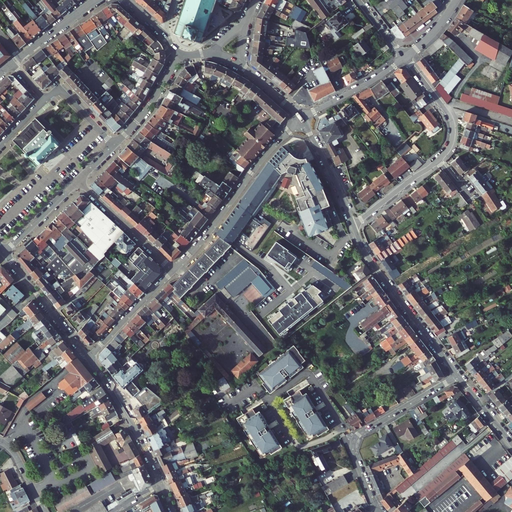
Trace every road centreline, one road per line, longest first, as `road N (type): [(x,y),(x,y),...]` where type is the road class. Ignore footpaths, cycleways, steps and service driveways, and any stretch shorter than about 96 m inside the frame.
road 1 (tertiary): [(302,118),(173,270)]
road 2 (residential): [(457,374),(353,439),(379,510)]
road 3 (tertiary): [(457,374),(368,257),(353,225)]
road 4 (tertiary): [(87,356),(161,483)]
road 5 (tertiary): [(4,252),(87,356)]
road 6 (residential): [(173,270),(78,179)]
road 7 (tertiary): [(173,270),(87,356)]
road 8 (residential): [(404,58),(450,120),(449,143),(437,158)]
